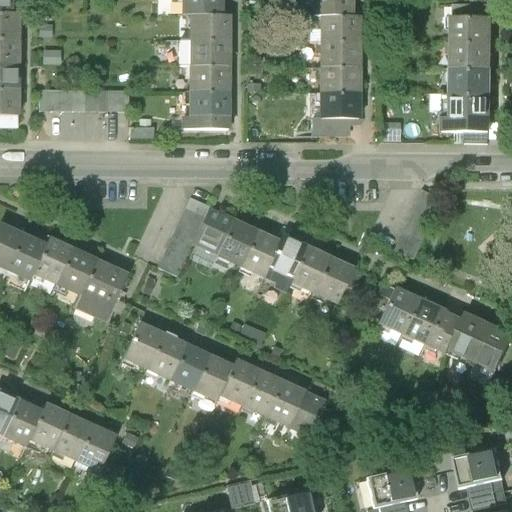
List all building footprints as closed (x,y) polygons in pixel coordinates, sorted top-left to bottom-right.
[(9,0),(0,0),(0,16),(9,16),(9,0)] [(180,0),(181,16),(189,17),(223,17),(223,0),(180,0)] [(308,0),(308,18),(316,18),(351,18),(351,0),(308,0)] [(0,16),(0,42),(17,42),(18,16),(9,16),(0,16)] [(189,17),(188,42),(231,43),(231,17),(223,17),(189,17)] [(316,18),(316,43),(358,44),(359,18),(351,18),(316,18)] [(448,18),(447,44),(488,45),(488,19),(448,18)] [(0,67),(17,68),(17,42),(0,42),(0,67)] [(188,42),(188,68),(231,68),(231,43),(188,42)] [(316,43),(315,69),(358,70),(358,44),(316,43)] [(447,44),(447,70),(487,71),(488,45),(447,44)] [(59,54),(43,54),(42,67),(59,68),(59,54)] [(0,67),(0,93),(16,93),(17,68),(0,67)] [(188,68),(188,94),(230,94),(231,68),(188,68)] [(315,69),(315,95),(358,95),(358,70),(315,69)] [(447,70),(446,96),(487,96),(487,71),(447,70)] [(0,118),(16,119),(16,93),(0,93),(0,118)] [(127,94),(38,94),(37,114),(127,114),(127,94)] [(188,94),(187,119),(230,120),(230,94),(188,94)] [(315,95),(315,121),(357,121),(358,95),(315,95)] [(446,96),(446,121),(486,122),(487,96),(446,96)] [(0,130),(15,130),(16,119),(0,118),(0,130)] [(182,119),(182,131),(230,131),(230,120),(187,119),(182,119)] [(315,121),(310,121),(310,140),(344,141),(344,128),(357,128),(357,121),(315,121)] [(446,121),(441,121),(441,134),(461,135),(461,145),(485,146),(486,122),(446,121)] [(152,131),(127,131),(127,144),(152,144),(152,131)] [(419,193),(392,252),(411,261),(439,202),(419,193)] [(207,211),(187,201),(155,271),(174,280),(190,246),(207,211)] [(254,232),(207,211),(190,246),(238,268),(254,232)] [(20,239),(0,229),(0,274),(2,276),(20,239)] [(278,244),(254,232),(238,268),(262,279),(264,275),(278,244)] [(305,249),(281,238),(278,244),(264,275),(287,285),(305,249)] [(42,249),(20,239),(2,276),(25,287),(29,278),(42,249)] [(46,243),(42,249),(29,278),(52,288),(68,253),(46,243)] [(328,260),(305,249),(287,285),(311,296),(328,260)] [(92,264),(68,253),(52,288),(76,300),(92,264)] [(351,270),(328,260),(311,296),(334,307),(343,289),(350,273),(351,270)] [(124,279),(92,264),(76,300),(70,312),(101,327),(124,279)] [(359,277),(350,273),(343,289),(352,293),(359,277)] [(415,303),(392,292),(375,330),(398,340),(415,303)] [(438,313),(415,303),(398,340),(421,351),(438,313)] [(461,324),(438,313),(421,351),(444,361),(447,355),(461,324)] [(488,328),(465,317),(461,324),(447,355),(471,366),(488,328)] [(162,337),(139,326),(120,363),(143,374),(162,337)] [(511,339),(511,338),(488,328),(471,366),(495,377),(511,339)] [(185,348),(162,337),(143,374),(166,385),(185,348)] [(208,360),(185,348),(166,385),(189,397),(208,360)] [(230,370),(208,360),(189,397),(212,408),(216,399),(230,370)] [(257,373),(234,362),(230,370),(216,399),(238,410),(257,373)] [(280,384),(257,373),(238,410),(261,421),(280,384)] [(302,396),(280,384),(261,421),(284,433),(302,396)] [(16,404),(0,395),(0,438),(16,404)] [(325,407),(302,396),(284,433),(307,444),(325,407)] [(39,415),(16,404),(0,438),(23,449),(27,442),(39,415)] [(66,419),(42,408),(39,415),(27,442),(51,453),(66,419)] [(89,430),(66,419),(51,453),(74,464),(89,430)] [(112,441),(89,430),(74,464),(71,469),(82,474),(85,469),(97,474),(112,441)] [(456,460),(462,491),(507,480),(500,450),(456,460)] [(365,481),(371,511),(415,502),(408,470),(365,481)] [(264,502),(266,511),(312,511),(308,492),(264,502)]
